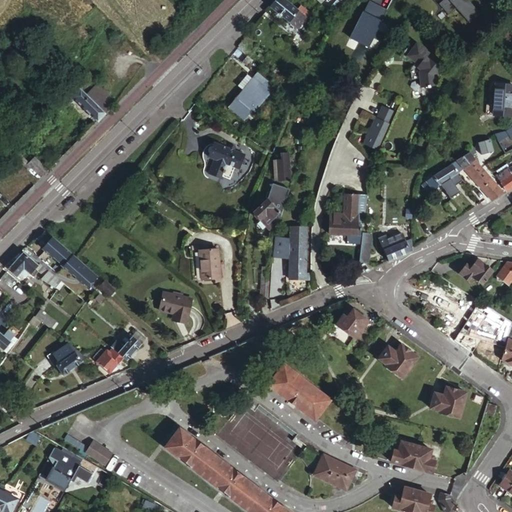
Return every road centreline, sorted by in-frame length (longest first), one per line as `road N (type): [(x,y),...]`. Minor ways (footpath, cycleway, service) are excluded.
road 1 (residential): [(0,441),(339,291),(385,289)]
road 2 (tertiary): [(0,254),(251,0)]
road 3 (unknown): [(324,298),(318,243),(327,176),(372,83),(389,63),(406,61)]
road 4 (residential): [(385,289),(393,309),(511,395)]
